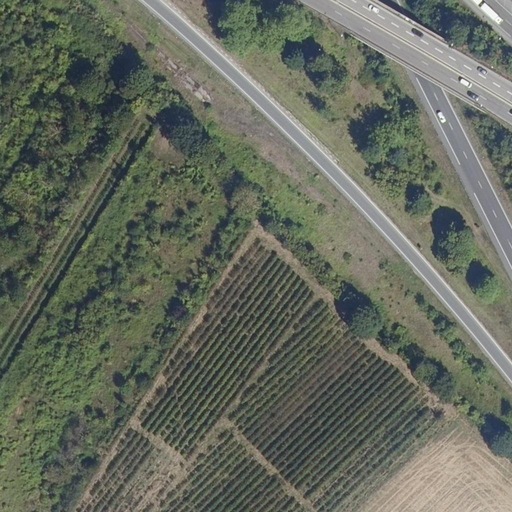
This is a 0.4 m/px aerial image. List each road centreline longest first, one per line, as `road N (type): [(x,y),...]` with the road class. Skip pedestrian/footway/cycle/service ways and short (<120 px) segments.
road 1 (motorway): [(150,0),(294,132),(511,372)]
road 2 (motorway): [(384,0),(511,251)]
road 3 (primary): [(311,0),(511,119)]
road 4 (primary): [(511,95),(349,0)]
